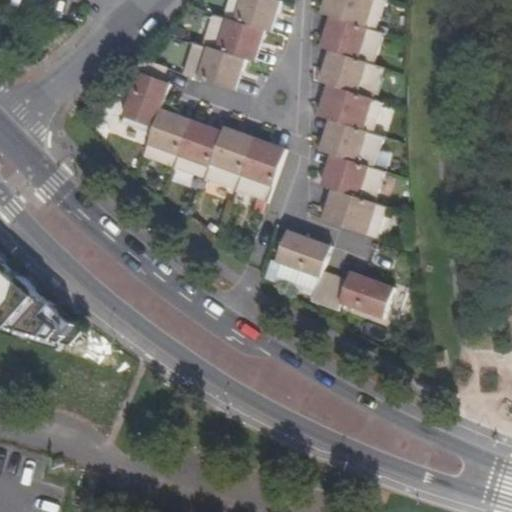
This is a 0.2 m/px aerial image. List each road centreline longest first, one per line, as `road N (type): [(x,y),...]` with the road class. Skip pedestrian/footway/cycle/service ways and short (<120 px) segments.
road 1 (secondary): [(0,192),(96,291),(252,402),(378,463),(511,503)]
road 2 (residential): [(224,325),(248,287),(296,154),(302,0)]
road 3 (secondary): [(511,470),(224,325)]
road 4 (secondary): [(224,325),(140,263),(37,167),(0,147)]
road 5 (residential): [(0,117),(29,107),(147,0)]
